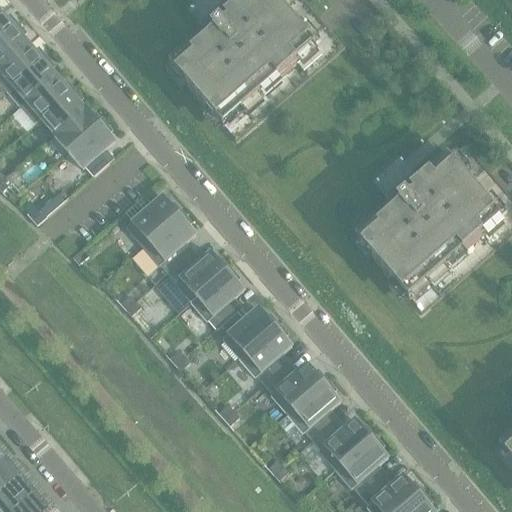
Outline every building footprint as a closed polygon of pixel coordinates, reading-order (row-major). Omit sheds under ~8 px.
[(236,145),(345,51),(300,0),(250,0),(237,12),(229,5),(202,29),(208,37),(171,70),(236,145)] [(0,42),(18,27),(10,18),(7,21),(0,14),(0,42)] [(0,71),(29,47),(22,39),(26,36),(18,27),(0,42),(0,71)] [(0,87),(6,95),(47,60),(39,51),(35,54),(29,47),(0,71),(0,87)] [(47,60),(6,95),(7,96),(21,111),(57,80),(51,72),(52,71),(54,69),(47,60)] [(57,80),(21,111),(35,127),(41,122),(75,93),(67,84),(64,87),(57,80)] [(54,139),(86,111),(85,110),(84,111),(79,105),(83,102),(75,93),(41,122),(54,137),(53,138),(54,139)] [(68,155),(104,125),(96,116),(93,119),(86,111),(54,139),(68,155)] [(102,157),(115,145),(108,137),(112,134),(104,125),(68,155),(83,173),(86,171),(94,180),(110,166),(102,157)] [(421,317),(511,238),(511,201),(465,148),(422,185),(413,174),(384,198),(394,209),(356,242),(421,317)] [(3,195),(12,186),(6,181),(0,186),(0,193),(3,196),(4,195),(3,195)] [(143,251),(183,216),(174,206),(171,209),(163,200),(126,231),(143,251)] [(37,229),(47,220),(41,213),(31,222),(37,229)] [(182,250),(196,238),(188,229),(191,226),(183,216),(143,251),(159,270),(161,268),(168,277),(189,259),(182,250)] [(79,268),(89,260),(83,253),(73,261),(79,268)] [(191,306),(231,272),(222,262),(218,265),(211,255),(197,267),(189,259),(168,277),(176,286),(174,287),(191,306)] [(230,306),(244,294),(236,285),(239,282),(231,272),(191,306),(207,325),(209,324),(217,333),(238,315),(230,306)] [(141,311),(130,299),(121,307),(121,306),(120,307),(132,320),(132,319),(141,311)] [(239,362),(279,327),(270,317),(267,320),(259,311),(222,343),(239,362)] [(278,362),(292,350),(284,340),(287,337),(279,327),(239,362),(255,381),(257,380),(264,388),(285,370),(278,362)] [(175,369),(185,360),(179,354),(170,362),(169,362),(175,369)] [(181,374),(190,366),(185,360),(175,369),(181,375),(182,374),(181,374)] [(287,418),(327,383),(318,373),(315,376),(307,367),(293,379),(285,370),(264,388),(272,397),(270,398),(287,418)] [(287,418),(278,426),(294,445),(303,437),(305,435),(312,444),(313,443),(318,439),(333,426),(326,417),(340,405),(333,397),(332,396),(334,395),(335,393),(327,383),(287,418)] [(219,416),(219,417),(224,423),(234,415),(229,409),(220,417),(219,416)] [(231,429),(239,421),(235,415),(225,424),(230,430),(231,429)] [(335,474),(375,439),(366,429),(363,432),(355,423),(341,435),(333,426),(312,444),(320,453),(318,454),(335,474)] [(374,473),(388,461),(380,452),(384,449),(375,439),(335,474),(351,493),(353,491),(361,500),(382,482),(374,473)] [(511,465),(511,440),(500,451),(511,465)] [(0,496),(23,477),(8,460),(0,466),(0,496)] [(269,471),(268,472),(274,478),(283,470),(278,463),(269,471)] [(283,470),(274,478),(279,484),(280,484),(280,483),(289,475),(283,470)] [(0,511),(17,511),(38,495),(23,477),(0,496),(0,511)] [(368,511),(402,511),(423,495),(414,484),(411,488),(403,478),(389,490),(382,482),(361,500),(368,509),(366,510),(368,511)] [(52,511),(38,495),(17,511),(52,511)] [(431,511),(428,508),(432,505),(423,495),(402,511),(431,511)]
